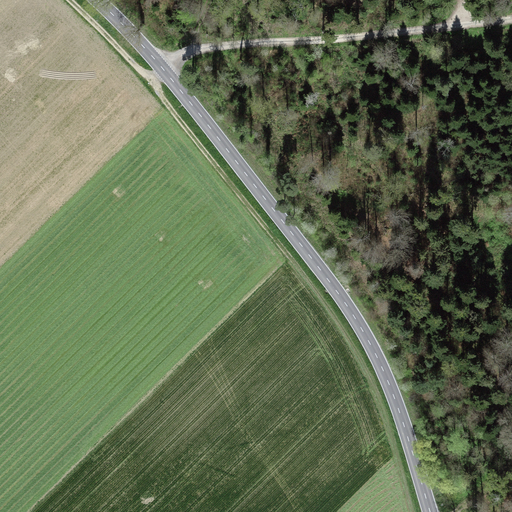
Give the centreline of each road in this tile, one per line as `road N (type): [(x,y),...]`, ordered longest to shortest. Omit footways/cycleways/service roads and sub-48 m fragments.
road 1 (primary): [(92,0),(164,69),(346,304),(388,381),(429,511)]
road 2 (track): [(150,80),(206,48),(511,19)]
road 3 (track): [(67,0),(150,80),(229,193)]
